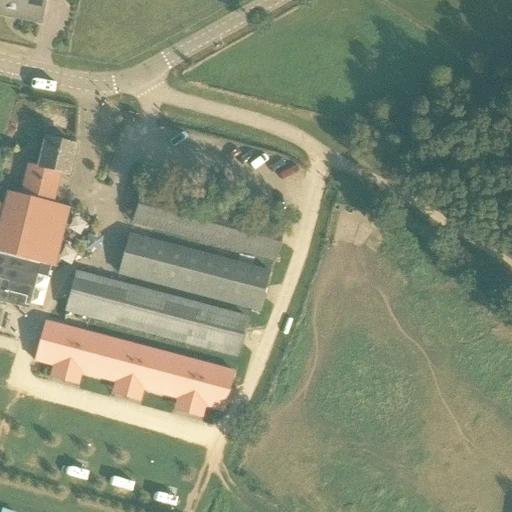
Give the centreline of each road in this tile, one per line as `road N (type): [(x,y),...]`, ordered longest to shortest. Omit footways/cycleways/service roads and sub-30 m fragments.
road 1 (track): [(140,76),(149,92),(275,129),(389,185),(511,266)]
road 2 (unclassified): [(0,65),(111,87),(279,0)]
